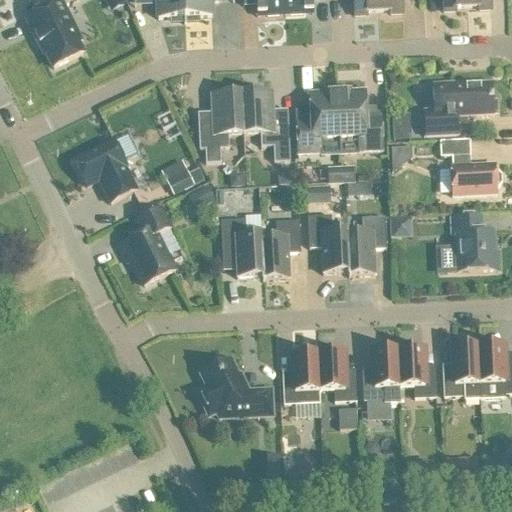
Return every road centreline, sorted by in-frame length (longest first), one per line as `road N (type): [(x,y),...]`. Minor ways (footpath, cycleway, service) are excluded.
road 1 (residential): [(17,139),(199,62),(511,51)]
road 2 (residential): [(122,348),(154,328),(511,311)]
road 3 (unclassified): [(122,348),(17,139)]
road 4 (unclassified): [(205,511),(122,348)]
